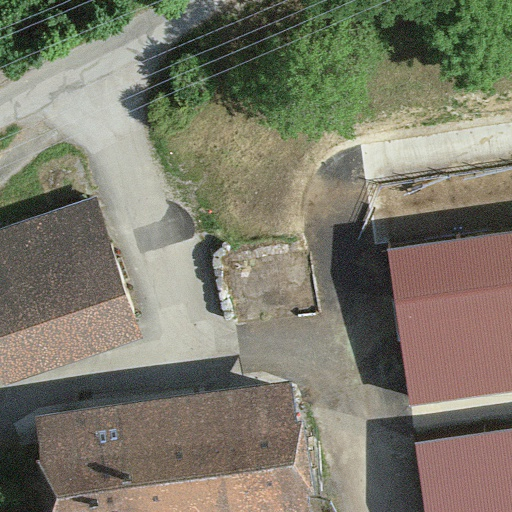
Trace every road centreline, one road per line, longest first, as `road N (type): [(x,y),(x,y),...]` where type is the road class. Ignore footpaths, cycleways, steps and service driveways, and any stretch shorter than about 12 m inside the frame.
road 1 (track): [(83,68),(188,98),(448,50),(511,29)]
road 2 (unclassified): [(0,118),(81,58),(83,68),(205,0)]
